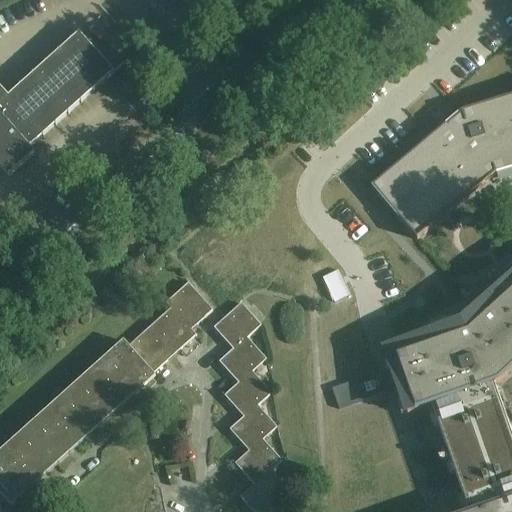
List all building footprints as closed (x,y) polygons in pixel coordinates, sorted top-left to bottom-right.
[(185,0),(195,10),(205,0),(185,0)] [(30,149),(115,73),(79,33),(8,97),(0,87),(0,168),(8,178),(34,154),(30,149)] [(511,88),(379,142),(410,221),(511,181),(511,88)] [(347,137),(324,136),(323,158),(346,159),(347,137)] [(206,242),(182,262),(214,301),(230,288),(213,268),(222,261),(206,242)] [(335,304),(350,296),(338,271),(322,279),(335,304)] [(511,511),(511,445),(495,390),(511,374),(511,282),(464,328),(396,348),(402,369),(393,371),(407,416),(431,409),(461,511),(511,511)] [(248,511),(249,511),(280,484),(262,464),(274,453),(254,431),(269,417),(249,396),(263,383),(244,363),(259,350),(238,328),(252,315),(233,294),(204,321),(223,341),(208,355),(228,376),(214,389),(233,410),(220,422),(238,443),(226,455),(246,477),(229,491),(248,511)] [(429,298),(429,314),(473,315),(474,299),(429,298)] [(0,501),(3,498),(11,506),(156,376),(153,373),(129,347),(124,341),(112,352),(116,356),(0,460),(0,501)] [(379,373),(332,390),(339,410),(386,394),(379,373)]
